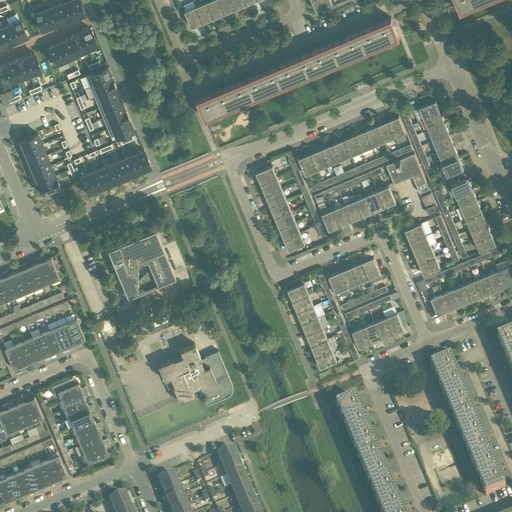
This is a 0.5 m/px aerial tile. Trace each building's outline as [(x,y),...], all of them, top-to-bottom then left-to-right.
[(66,0),(65,0),(56,4),(62,22),(73,18),(66,0)] [(78,0),(66,0),(73,18),(84,14),(78,0)] [(219,0),(209,0),(207,1),(214,17),(225,13),(219,0)] [(232,0),(219,0),(225,13),(236,8),(232,0)] [(330,0),(311,0),(316,10),(332,3),(330,0)] [(455,0),(460,11),(486,0),(455,0)] [(207,1),(196,6),(203,22),(214,17),(207,1)] [(38,5),(32,7),(34,12),(37,21),(41,30),(52,26),(45,8),(44,8),(42,3),(38,4),(38,5)] [(56,4),(45,8),(52,26),(62,22),(56,4)] [(196,6),(185,10),(192,27),(203,22),(196,6)] [(391,17),(197,98),(206,118),(399,37),(391,17)] [(19,18),(8,23),(16,41),(27,36),(19,18)] [(8,23),(0,26),(0,32),(6,45),(16,41),(8,23)] [(89,27),(79,32),(87,49),(98,44),(89,27)] [(79,32),(68,37),(77,54),(87,49),(79,32)] [(68,37),(58,42),(66,59),(77,54),(68,37)] [(58,42),(47,47),(56,64),(66,59),(58,42)] [(34,52),(23,56),(29,74),(41,70),(34,52)] [(23,56),(12,60),(19,78),(29,74),(23,56)] [(12,60),(1,64),(8,82),(19,78),(12,60)] [(1,64),(0,64),(0,85),(8,82),(1,64)] [(107,66),(85,75),(90,86),(111,77),(107,66)] [(111,77),(90,86),(94,96),(116,87),(111,77)] [(116,87),(94,96),(98,107),(120,98),(116,87)] [(120,98),(98,107),(103,117),(124,108),(120,98)] [(435,100),(419,107),(424,118),(440,112),(435,100)] [(124,108),(103,117),(107,128),(129,119),(124,108)] [(407,112),(402,114),(407,125),(412,123),(407,112)] [(440,112),(424,118),(429,130),(445,123),(440,112)] [(399,115),(387,120),(394,137),(405,132),(399,115)] [(129,119),(107,128),(112,139),(133,130),(129,119)] [(387,120),(376,125),(383,141),(394,137),(387,120)] [(412,123),(407,125),(412,137),(417,135),(412,123)] [(445,123),(429,130),(433,141),(450,134),(445,123)] [(376,125),(365,129),(372,146),(383,141),(376,125)] [(365,129),(354,134),(361,151),(372,146),(365,129)] [(37,132),(19,140),(24,151),(42,143),(37,132)] [(354,134),(343,139),(350,155),(361,151),(354,134)] [(450,134),(433,141),(438,152),(455,145),(450,134)] [(417,135),(412,137),(416,148),(421,146),(417,135)] [(343,139),(332,143),(339,160),(350,155),(343,139)] [(42,143),(24,151),(28,161),(46,154),(42,143)] [(332,143),(321,148),(328,165),(339,160),(332,143)] [(411,144),(310,185),(312,190),(413,149),(411,144)] [(455,145),(438,152),(443,163),(459,156),(455,145)] [(421,146),(416,148),(421,159),(426,157),(421,146)] [(321,148),(310,153),(317,169),(328,165),(321,148)] [(143,149),(132,153),(140,171),(151,167),(143,149)] [(414,152),(386,164),(394,183),(413,176),(420,192),(429,188),(414,152)] [(132,153),(122,158),(129,175),(140,171),(132,153)] [(310,153),(299,157),(306,174),(317,169),(310,153)] [(46,154),(28,161),(33,172),(51,164),(46,154)] [(294,156),(289,158),(321,236),(326,234),(294,156)] [(459,156),(443,163),(447,174),(464,167),(459,156)] [(426,157),(421,159),(426,170),(431,168),(426,157)] [(122,158),(111,162),(119,180),(129,175),(122,158)] [(111,162),(101,166),(108,184),(119,180),(111,162)] [(51,164),(33,172),(37,182),(55,175),(51,164)] [(272,165),(256,172),(261,183),(277,176),(272,165)] [(101,166),(90,171),(98,189),(108,184),(101,166)] [(381,166),(314,194),(316,199),(322,197),(372,176),(379,173),(383,172),(381,166)] [(431,168),(426,170),(430,181),(435,179),(431,168)] [(90,171),(79,175),(87,193),(98,189),(90,171)] [(55,175),(37,182),(42,193),(59,186),(55,175)] [(277,176),(261,183),(270,205),(286,198),(277,176)] [(452,184),(448,186),(450,190),(454,189),(456,195),(473,188),(468,177),(452,184)] [(389,185),(377,190),(384,206),(396,201),(392,194),(389,185)] [(473,188),(456,195),(461,206),(477,199),(473,188)] [(439,189),(434,191),(462,257),(467,255),(439,189)] [(377,190),(366,194),(373,211),(384,206),(377,190)] [(431,192),(421,196),(424,202),(433,198),(431,192)] [(351,201),(344,203),(351,220),(362,215),(355,199),(353,194),(349,196),(351,201)] [(366,194),(355,199),(362,215),(373,211),(366,194)] [(286,198),(270,205),(275,216),(291,209),(286,198)] [(433,198),(424,202),(426,208),(436,203),(433,198)] [(477,199),(461,206),(466,217),(482,210),(477,199)] [(344,203),(333,208),(340,225),(351,220),(344,203)] [(436,203),(426,208),(429,214),(438,210),(436,203)] [(324,212),(322,213),(329,229),(340,225),(333,208),(331,205),(322,209),(324,212)] [(291,209),(275,216),(279,227),(296,220),(291,209)] [(482,210),(466,217),(470,228),(487,221),(482,210)] [(445,226),(443,222),(441,215),(436,217),(438,224),(440,228),(445,226)] [(296,220),(279,227),(284,238),(300,231),(296,220)] [(487,221),(470,228),(475,239),(491,232),(487,221)] [(421,222),(405,229),(410,241),(426,234),(421,222)] [(449,237),(445,226),(440,228),(442,235),(444,239),(449,237)] [(155,229),(107,249),(127,297),(137,293),(137,260),(147,260),(157,284),(175,277),(155,229)] [(300,231),(284,238),(289,249),(305,243),(300,231)] [(426,234),(410,241),(414,252),(431,245),(430,244),(437,241),(432,231),(426,234)] [(491,232),(475,239),(479,251),(496,244),(491,232)] [(459,259),(449,237),(444,239),(447,246),(449,250),(453,261),(459,259)] [(431,245),(414,252),(419,263),(435,256),(431,245)] [(501,246),(496,248),(490,251),(492,256),(503,251),(501,246)] [(492,256),(490,251),(478,255),(481,260),(487,258),(492,256)] [(43,254),(39,256),(49,281),(59,277),(50,256),(44,259),(43,254)] [(469,265),(481,260),(478,255),(467,260),(469,265)] [(37,262),(32,264),(40,285),(49,281),(39,256),(35,258),(37,262)] [(362,261),(369,277),(371,282),(382,278),(380,273),(381,272),(374,256),(362,261)] [(435,256),(419,263),(424,274),(440,267),(435,256)] [(469,265),(467,260),(462,262),(456,265),(458,270),(469,265)] [(362,261),(351,266),(358,282),(369,277),(362,261)] [(25,262),(21,263),(32,289),(40,285),(32,264),(27,266),(25,262)] [(19,269),(14,271),(23,292),(32,289),(21,263),(18,265),(19,269)] [(454,272),(458,270),(456,265),(445,269),(447,274),(454,272)] [(511,271),(509,265),(497,269),(504,286),(511,282),(511,271)] [(351,266),(340,270),(347,287),(347,286),(349,291),(353,289),(352,285),(358,282),(351,266)] [(7,269),(3,271),(14,296),(23,292),(14,271),(9,274),(7,269)] [(442,276),(447,274),(445,269),(434,274),(436,279),(442,276)] [(497,269),(487,274),(494,290),(504,286),(497,269)] [(340,270),(329,275),(337,296),(349,291),(347,286),(347,287),(340,270)] [(0,272),(2,277),(0,277),(0,287),(5,300),(14,296),(3,271),(0,272)] [(324,274),(319,276),(354,359),(359,357),(324,274)] [(436,279),(434,274),(423,278),(425,284),(436,279)] [(487,274),(476,278),(482,295),(494,290),(487,274)] [(476,278),(464,283),(471,300),(482,295),(476,278)] [(70,281),(64,284),(68,294),(75,291),(70,281)] [(304,282),(288,289),(293,300),(309,293),(309,294),(314,292),(312,287),(307,289),(304,282)] [(464,283),(453,288),(460,304),(471,300),(464,283)] [(438,294),(431,297),(438,314),(449,309),(442,292),(439,284),(432,286),(435,292),(437,291),(438,294)] [(386,285),(374,290),(377,295),(388,290),(386,285)] [(442,292),(449,309),(460,304),(453,288),(442,292)] [(374,290),(341,304),(344,309),(377,295),(374,290)] [(62,291),(55,294),(57,299),(64,297),(62,291)] [(309,293),(293,300),(297,311),(313,304),(309,294),(309,293)] [(55,294),(46,297),(49,303),(57,299),(55,294)] [(389,294),(345,313),(347,318),(391,299),(389,294)] [(46,297),(37,301),(40,307),(49,303),(46,297)] [(65,300),(59,303),(61,309),(68,306),(65,300)] [(37,301),(29,305),(31,310),(40,307),(37,301)] [(59,303),(50,307),(53,312),(61,309),(59,303)] [(313,304),(297,311),(302,322),(318,315),(313,304)] [(29,305),(20,309),(22,314),(31,310),(29,305)] [(50,307),(41,310),(44,316),(53,312),(50,307)] [(20,309),(11,312),(13,318),(22,314),(20,309)] [(41,310),(33,314),(35,320),(44,316),(41,310)] [(397,311),(386,316),(393,333),(404,328),(397,311)] [(11,312),(2,316),(4,322),(13,318),(11,312)] [(318,315),(302,322),(307,333),(323,327),(328,324),(323,313),(318,315)] [(33,314),(24,318),(26,323),(35,320),(33,314)] [(182,314),(147,329),(149,334),(184,319),(182,314)] [(386,316),(375,321),(382,337),(393,333),(386,316)] [(76,317),(66,321),(77,346),(81,345),(79,340),(85,338),(76,317)] [(24,318),(15,322),(17,327),(26,323),(24,318)] [(66,321),(58,325),(66,346),(72,343),(73,348),(77,346),(66,321)] [(375,321),(363,326),(370,342),(382,337),(375,321)] [(15,322),(6,325),(8,331),(17,327),(15,322)] [(6,325),(0,327),(0,330),(2,334),(8,331),(6,325)] [(58,325),(49,328),(59,354),(63,352),(61,348),(66,346),(58,325)] [(363,326),(352,330),(359,347),(370,342),(363,326)] [(323,327),(307,333),(311,344),(328,338),(323,327)] [(49,328),(40,332),(48,353),(54,351),(56,355),(59,354),(49,328)] [(40,332),(31,336),(41,361),(45,360),(43,355),(48,353),(40,332)] [(511,332),(497,338),(511,373),(511,332)] [(31,336),(22,340),(31,361),(36,358),(38,363),(41,361),(31,336)] [(328,338),(311,344),(316,356),(332,349),(331,345),(334,343),(335,342),(333,337),(331,336),(328,338)] [(22,340),(13,343),(24,369),(27,367),(26,363),(31,361),(22,340)] [(13,343),(4,347),(13,368),(18,366),(20,370),(24,369),(13,343)] [(172,357),(157,364),(161,373),(160,373),(161,375),(162,375),(164,379),(170,377),(173,385),(172,386),(179,401),(194,395),(191,388),(200,385),(200,386),(201,386),(202,388),(200,389),(201,392),(206,405),(227,396),(228,395),(229,395),(230,394),(230,393),(231,392),(231,391),(232,391),(232,390),(232,388),(233,387),(232,386),(232,385),(232,384),(232,383),(218,349),(204,355),(205,356),(201,358),(194,343),(179,349),(182,355),(173,359),(172,357)] [(332,349),(316,356),(321,367),(337,360),(332,349)] [(451,358),(431,366),(479,480),(486,496),(506,487),(503,480),(451,358)] [(68,378),(51,385),(55,396),(59,395),(61,399),(86,389),(85,385),(81,387),(78,381),(71,384),(68,378)] [(86,389),(61,399),(65,408),(86,399),(84,394),(88,392),(86,389)] [(26,394),(22,396),(33,421),(43,417),(34,396),(28,398),(26,394)] [(21,401),(15,404),(24,425),(33,421),(22,396),(19,397),(21,401)] [(357,397),(337,405),(368,480),(381,511),(404,511),(401,502),(392,480),(357,397)] [(45,398),(40,401),(43,408),(48,405),(45,398)] [(86,399),(65,408),(69,417),(94,406),(92,403),(88,404),(86,399)] [(8,402),(5,403),(15,428),(24,425),(15,404),(10,406),(8,402)] [(3,409),(0,410),(0,416),(7,432),(15,428),(5,403),(1,405),(3,409)] [(48,405),(43,408),(46,416),(52,414),(48,405)] [(94,406),(69,417),(72,426),(93,417),(91,412),(95,410),(94,406)] [(52,414),(46,416),(50,425),(56,423),(52,414)] [(93,417),(72,426),(76,435),(101,424),(100,420),(96,422),(93,417)] [(56,423),(50,425),(54,434),(59,432),(56,423)] [(101,424),(76,435),(80,443),(101,435),(99,429),(103,428),(101,424)] [(44,429),(38,432),(40,437),(47,435),(44,429)] [(38,432),(29,435),(32,441),(40,437),(38,432)] [(59,432),(54,434),(58,443),(63,441),(59,432)] [(29,435),(21,439),(23,445),(32,441),(29,435)] [(101,435),(80,443),(83,452),(109,442),(107,438),(103,440),(101,435)] [(50,437),(42,441),(44,446),(53,443),(50,437)] [(21,439),(11,443),(14,448),(23,445),(21,439)] [(42,441),(33,445),(35,450),(44,446),(42,441)] [(63,441),(58,443),(61,452),(67,450),(63,441)] [(109,442),(83,452),(87,462),(108,453),(106,447),(110,445),(109,442)] [(11,443),(3,446),(5,452),(14,448),(11,443)] [(33,445),(24,448),(27,454),(35,450),(33,445)] [(24,448),(15,452),(18,458),(27,454),(24,448)] [(235,448),(218,456),(222,467),(239,460),(235,448)] [(67,450),(61,452),(65,461),(70,458),(67,450)] [(15,452),(7,456),(9,461),(18,458),(15,452)] [(58,453),(48,457),(59,482),(63,481),(61,477),(67,474),(58,453)] [(7,456),(0,458),(0,463),(0,465),(9,461),(7,456)] [(48,457),(40,461),(49,482),(54,480),(56,484),(59,482),(48,457)] [(70,458),(65,461),(68,467),(73,465),(70,458)] [(239,460),(222,467),(226,477),(244,470),(239,460)] [(40,461),(31,465),(42,490),(45,488),(43,484),(49,482),(40,461)] [(31,465),(22,469),(31,489),(36,487),(38,491),(42,490),(31,465)] [(22,469),(13,472),(17,480),(24,497),(28,496),(26,491),(31,489),(22,469)] [(244,470),(226,477),(231,487),(248,480),(244,470)] [(13,472),(4,476),(13,497),(18,494),(20,499),(24,497),(17,480),(13,472)] [(176,473),(159,480),(163,491),(180,484),(177,475),(176,473)] [(4,476),(0,477),(0,489),(6,505),(10,503),(8,499),(13,497),(4,476)] [(248,480),(231,487),(235,497),(252,489),(248,480)] [(180,484),(163,491),(167,501),(184,494),(180,484)] [(252,489),(235,497),(239,506),(256,499),(252,489)] [(131,504),(126,494),(111,501),(115,511),(131,504)] [(184,494),(167,501),(172,511),(189,504),(184,494)] [(256,499),(239,506),(241,511),(253,511),(260,509),(256,499)]
